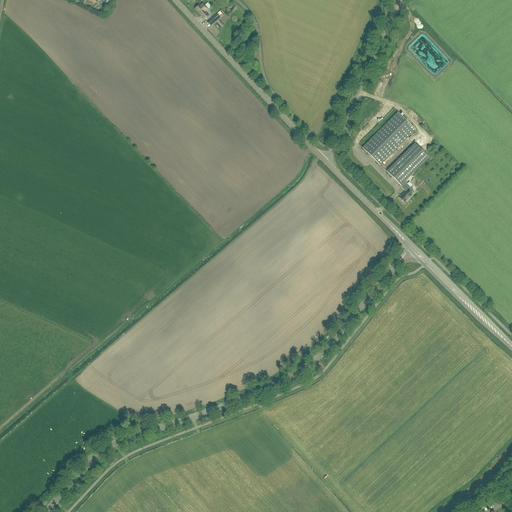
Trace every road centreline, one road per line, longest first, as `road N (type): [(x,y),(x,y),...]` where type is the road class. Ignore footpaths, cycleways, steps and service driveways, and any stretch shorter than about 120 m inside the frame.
road 1 (tertiary): [(46,511),(117,441),(252,394),(310,363),(412,246)]
road 2 (tertiary): [(327,163),(174,0)]
road 3 (unclassified): [(327,163),(399,0)]
road 4 (tertiary): [(511,347),(412,246)]
